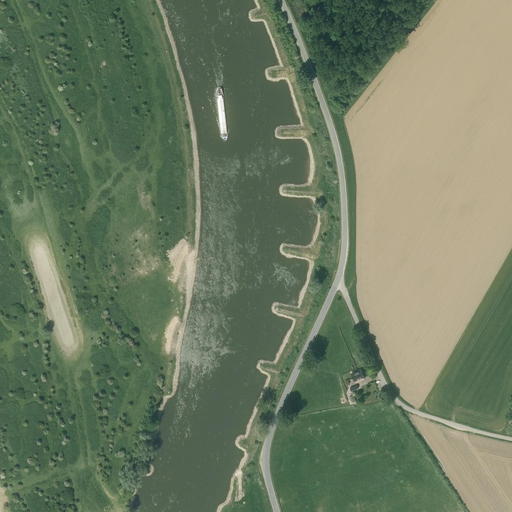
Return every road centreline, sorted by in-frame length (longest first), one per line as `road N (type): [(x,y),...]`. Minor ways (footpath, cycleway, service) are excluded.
road 1 (unclassified): [(338,276),(344,231),(335,151),(278,0)]
road 2 (unclassified): [(511,439),(397,403),(338,276)]
road 3 (unclassified): [(338,276),(266,440),(264,470),(276,511)]
